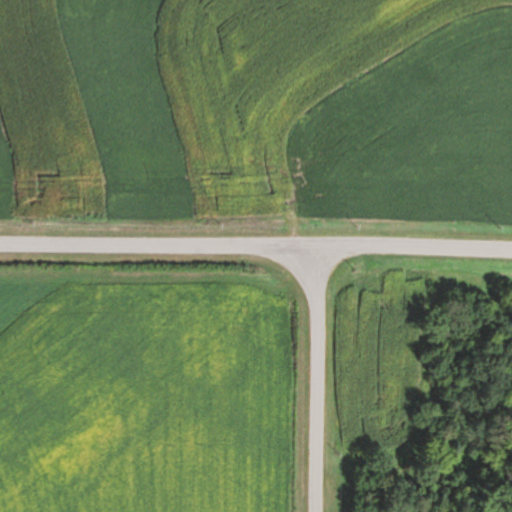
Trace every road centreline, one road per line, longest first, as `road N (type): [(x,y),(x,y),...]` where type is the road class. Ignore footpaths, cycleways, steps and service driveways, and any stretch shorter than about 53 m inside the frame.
road 1 (residential): [(0,241),(511,247)]
road 2 (residential): [(317,511),(321,243)]
